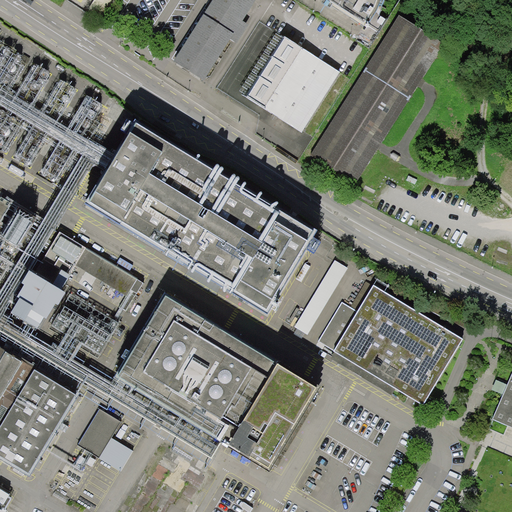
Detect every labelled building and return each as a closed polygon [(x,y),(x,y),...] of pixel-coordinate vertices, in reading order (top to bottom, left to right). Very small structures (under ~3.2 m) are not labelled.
[(111,0),(89,0),(85,7),(101,18),(111,0)] [(251,0),(207,0),(168,61),(199,81),(251,0)] [(373,0),(320,0),(360,26),(369,10),(373,0)] [(443,45),(396,15),(307,154),(354,184),(380,143),(420,81),(443,45)] [(338,72),(274,32),(236,93),(300,132),(338,72)] [(104,105),(0,36),(0,153),(54,185),(104,105)] [(309,232),(124,122),(76,203),(260,313),(309,232)] [(374,201),(360,193),(357,198),(370,206),(374,201)] [(39,212),(9,196),(0,215),(0,237),(18,249),(39,212)] [(143,277),(53,223),(30,266),(120,320),(143,277)] [(322,230),(309,223),(306,228),(319,236),(322,230)] [(508,249),(498,246),(496,251),(506,255),(508,249)] [(347,267),(333,259),(292,325),(306,335),(347,267)] [(154,290),(146,285),(127,318),(135,323),(154,290)] [(462,339),(371,285),(331,352),(422,405),(462,339)] [(269,358),(159,294),(109,378),(219,443),(269,358)] [(115,323),(67,295),(46,335),(93,359),(115,323)] [(75,395),(0,350),(0,461),(26,477),(75,395)] [(310,382),(269,358),(219,443),(260,467),(310,382)] [(511,368),(506,383),(501,394),(490,420),(511,428),(511,368)] [(506,383),(495,378),(490,389),(501,394),(506,383)] [(487,405),(473,398),(465,413),(480,420),(487,405)] [(121,421),(100,408),(78,444),(99,458),(121,421)] [(511,511),(511,483),(492,475),(476,511),(511,511)] [(0,511),(12,493),(0,486),(0,511)]
